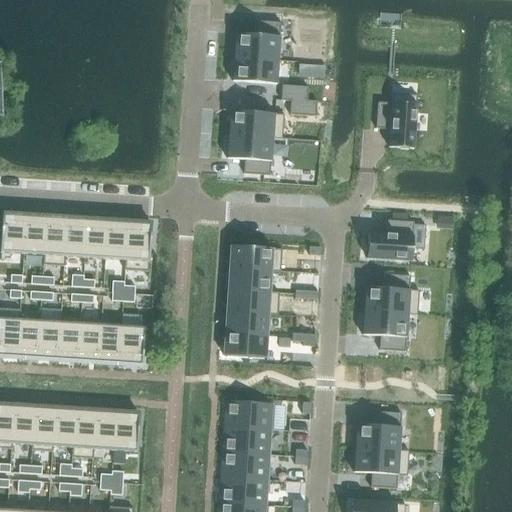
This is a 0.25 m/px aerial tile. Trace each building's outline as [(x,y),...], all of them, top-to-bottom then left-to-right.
[(235,35),(234,59),(278,62),(280,24),(254,22),(253,36),(235,35)] [(234,59),(232,83),(276,86),(278,62),(234,59)] [(299,65),(297,79),(324,80),(325,67),(299,65)] [(282,86),(281,101),(316,103),(307,102),(308,88),(282,86)] [(377,104),(375,130),(389,131),(388,149),(413,151),(417,97),(391,95),(391,105),(377,104)] [(281,101),(280,102),(290,103),(289,116),(315,118),(316,103),(281,101)] [(230,112),(228,136),(282,140),(283,116),(230,112)] [(228,136),(226,160),(244,161),(243,175),(269,177),(270,163),(272,140),(282,141),(282,140),(228,136)] [(2,216),(0,249),(0,253),(23,255),(26,217),(5,216),(6,214),(5,214),(5,216),(2,216)] [(391,214),(391,222),(407,223),(407,215),(391,214)] [(26,217),(23,255),(43,257),(42,266),(43,266),(46,218),(26,217)] [(46,218),(43,266),(63,268),(66,220),(46,218)] [(66,220),(63,268),(64,268),(65,258),(84,259),(87,221),(66,220)] [(87,221),(84,259),(105,261),(107,222),(87,221)] [(107,222),(105,261),(124,262),(124,271),(127,224),(107,222)] [(368,235),(367,260),(411,262),(412,250),(424,250),(425,226),(413,226),(413,223),(387,222),(386,236),(368,235)] [(127,224),(124,271),(148,273),(151,225),(148,225),(148,223),(147,225),(127,224)] [(230,247),(229,270),(280,273),(281,251),(230,247)] [(309,248),(308,256),(320,257),(320,249),(309,248)] [(229,270),(227,291),(279,295),(279,294),(269,293),(270,273),(280,274),(280,273),(229,270)] [(10,276),(10,284),(21,285),(22,277),(10,276)] [(72,276),(71,288),(82,289),(83,281),(83,277),(72,276)] [(365,289),(363,313),(417,316),(419,292),(409,291),(410,277),(384,276),(383,290),(365,289)] [(31,278),(30,286),(42,286),(42,278),(31,278)] [(42,278),(42,286),(53,287),(53,279),(42,278)] [(83,281),(82,289),(94,290),(94,282),(83,281)] [(112,283),(111,295),(112,295),(123,295),(123,287),(123,283),(112,283)] [(123,287),(123,295),(134,296),(135,288),(124,287),(123,287)] [(227,291),(226,313),(277,316),(279,295),(227,291)] [(9,292),(9,300),(20,300),(21,292),(9,292)] [(295,292),(294,300),(306,301),(306,292),(295,292)] [(306,292),(306,301),(317,301),(317,293),(306,292)] [(30,293),(29,301),(41,302),(41,294),(30,293)] [(41,294),(41,302),(52,303),(52,294),(41,294)] [(112,295),(111,303),(122,303),(123,295),(112,295)] [(123,295),(122,303),(134,304),(134,296),(123,295)] [(71,296),(70,304),(81,304),(82,296),(71,296)] [(82,296),(81,304),(93,305),(93,297),(82,296)] [(0,310),(0,358),(16,359),(20,311),(0,310)] [(20,311),(16,359),(37,360),(39,322),(20,321),(20,311)] [(226,313),(224,334),(266,337),(268,316),(277,317),(277,316),(226,313)] [(363,313),(362,336),(380,338),(379,352),(405,353),(406,339),(407,316),(417,317),(417,316),(363,313)] [(60,324),(57,362),(78,363),(80,320),(79,325),(60,324)] [(80,320),(78,363),(98,364),(101,321),(80,320)] [(101,321),(98,364),(118,366),(121,327),(101,326),(101,321)] [(39,322),(37,360),(57,362),(60,324),(39,322)] [(121,327),(118,366),(138,367),(138,369),(139,369),(139,367),(142,367),(144,329),(121,327)] [(224,334),(223,357),(265,359),(266,337),(224,334)] [(292,335),(291,343),(302,344),(303,344),(303,343),(303,335),(292,335)] [(303,344),(302,347),(314,348),(315,336),(303,335),(303,343),(303,344)] [(224,402),(223,429),(271,432),(272,405),(224,402)] [(302,404),(301,415),(310,416),(310,404),(302,404)] [(0,449),(11,450),(13,407),(0,406),(0,449)] [(13,407),(11,450),(12,446),(31,447),(30,452),(31,452),(34,409),(13,407)] [(34,409),(31,452),(51,453),(54,410),(34,409)] [(54,410),(51,453),(52,453),(52,448),(71,450),(71,459),(74,411),(54,410)] [(74,411),(71,459),(92,460),(95,413),(74,411)] [(95,413),(92,460),(92,461),(93,451),(113,452),(115,414),(95,413)] [(115,414),(113,452),(136,454),(139,415),(136,415),(136,413),(135,413),(135,415),(115,414)] [(356,426),(354,450),(408,453),(408,452),(399,451),(400,429),(401,415),(375,413),(374,427),(356,426)] [(223,429),(221,454),(269,457),(271,432),(223,429)] [(354,450),(353,474),(371,475),(370,489),(396,491),(397,476),(407,477),(408,453),(354,450)] [(295,451),(295,458),(307,459),(307,452),(295,451)] [(221,454),(220,479),(267,482),(269,457),(221,454)] [(295,458),(294,466),(306,467),(307,459),(295,458)] [(0,465),(0,473),(9,474),(10,466),(0,465)] [(59,465),(59,477),(70,478),(71,470),(71,466),(59,465)] [(19,467),(18,475),(30,475),(30,467),(19,467)] [(30,467),(30,475),(41,476),(41,468),(30,467)] [(71,470),(70,478),(82,479),(82,471),(71,470)] [(111,476),(111,484),(122,485),(123,473),(112,472),(111,476)] [(100,476),(99,484),(111,484),(111,476),(100,476)] [(220,479),(218,504),(266,507),(267,482),(220,479)] [(0,480),(0,489),(8,490),(9,481),(0,480)] [(17,482),(17,494),(28,495),(28,491),(29,483),(17,482)] [(29,483),(28,491),(29,491),(40,492),(40,483),(29,483)] [(99,484),(99,492),(110,492),(111,484),(99,484)] [(110,492),(110,496),(122,497),(122,485),(111,484),(110,492)] [(59,485),(58,493),(69,493),(70,485),(59,485)] [(69,493),(69,497),(81,498),(81,486),(70,485),(69,493)] [(292,501),(292,509),(303,510),(304,502),(292,501)] [(351,502),(350,511),(404,511),(405,506),(351,502)]
